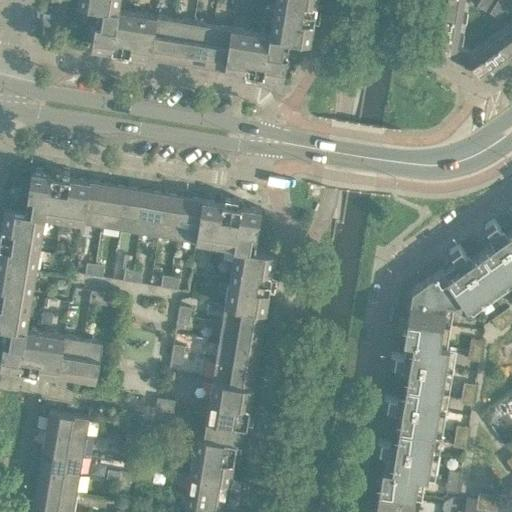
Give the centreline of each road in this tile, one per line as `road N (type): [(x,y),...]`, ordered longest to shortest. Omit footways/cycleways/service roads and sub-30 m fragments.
road 1 (residential): [(348,511),(391,279),(511,185)]
road 2 (residential): [(268,141),(273,111),(261,94),(11,49)]
road 3 (secondary): [(511,130),(437,164),(268,141)]
road 4 (residential): [(247,176),(0,144)]
road 5 (secondary): [(196,127),(4,84)]
road 6 (secondary): [(0,112),(196,127)]
road 7 (residential): [(511,70),(480,93),(419,52),(427,0)]
